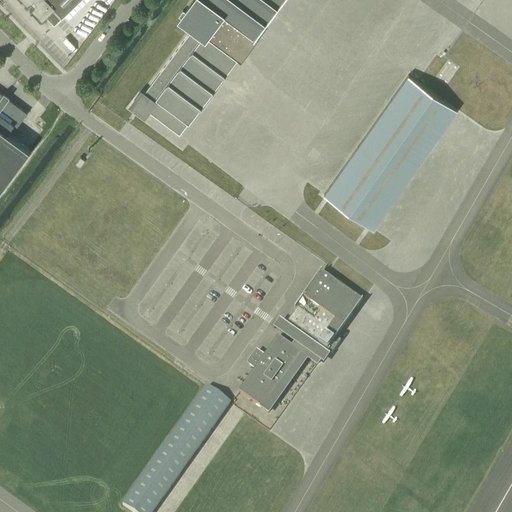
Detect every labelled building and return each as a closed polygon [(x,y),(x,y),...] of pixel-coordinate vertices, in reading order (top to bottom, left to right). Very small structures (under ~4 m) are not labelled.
[(32,0),(33,1),(37,4),(34,7),(43,15),(45,13),(55,22),(77,0),(32,0)] [(147,109),(180,134),(186,126),(237,58),(241,60),(258,37),(254,35),(280,0),(189,0),(177,16),(193,28),(143,95),(142,94),(134,105),(137,107),(139,108),(140,109),(144,113),(147,109)] [(328,196),(349,211),(370,225),(373,228),(457,109),(419,82),(408,75),(324,193),(328,196)] [(0,189),(30,149),(7,132),(14,123),(17,126),(28,112),(0,91),(0,189)] [(75,163),(80,167),(85,160),(80,157),(75,163)] [(296,343),(320,360),(328,350),(332,353),(341,341),(336,338),(362,302),(326,276),(325,276),(324,275),(321,272),(319,276),(320,276),(317,280),(316,279),(303,298),(304,299),(288,322),(304,333),(299,340),(296,343)] [(245,383),(239,391),(247,397),(269,412),(290,383),(308,358),(317,364),(320,360),(296,343),(294,347),(278,336),(273,344),(271,347),(266,354),(265,354),(264,356),(256,351),(246,365),(254,370),(254,371),(249,377),(245,383)] [(231,403),(207,386),(151,464),(122,505),(132,511),(152,511),(186,464),(231,403)]
